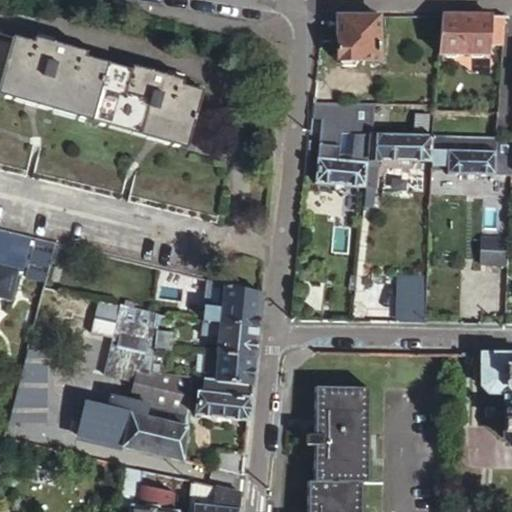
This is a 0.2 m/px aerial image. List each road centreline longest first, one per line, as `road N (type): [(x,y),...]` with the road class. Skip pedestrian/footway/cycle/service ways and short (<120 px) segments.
road 1 (residential): [(275,333),(302,2)]
road 2 (residential): [(275,333),(511,337)]
road 3 (residential): [(302,2),(511,5)]
road 4 (residential): [(254,511),(275,333)]
